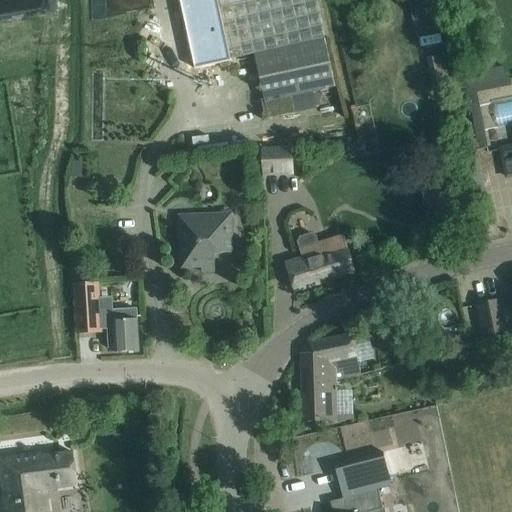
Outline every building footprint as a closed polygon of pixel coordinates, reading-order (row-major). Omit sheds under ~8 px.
[(181,0),(195,66),(254,53),(325,38),(316,0),(181,0)] [(325,38),(254,53),(265,103),(336,87),(325,38)] [(443,54),(426,58),(432,84),(449,80),(443,54)] [(291,145),(262,147),(263,176),(293,175),(291,145)] [(440,208),(442,208),(446,208),(448,207),(449,206),(452,203),(452,201),(452,199),(450,189),(449,187),(448,186),(445,185),(442,184),(440,184),(437,186),(436,186),(434,188),(434,189),(433,192),(435,204),(436,205),(438,207),(440,208)] [(180,224),(181,247),(182,267),(201,267),(201,271),(215,271),(214,253),(232,253),(231,214),(206,215),(207,222),(180,224)] [(285,263),(288,272),(294,291),(355,272),(343,235),(318,243),(316,236),(310,233),(299,237),(297,242),(302,258),(285,263)] [(98,283),(74,284),(77,333),(101,332),(101,329),(100,314),(99,298),(98,283)] [(112,320),(113,333),(114,352),(139,350),(136,314),(130,314),(129,294),(113,295),(114,320),(112,320)] [(501,299),(476,305),(484,341),(508,336),(501,299)] [(352,334),(309,343),(300,354),(303,420),(348,419),(348,416),(335,416),(334,380),(360,376),(352,334)] [(0,458),(0,465),(6,511),(48,511),(47,499),(42,500),(40,490),(77,485),(73,452),(41,456),(41,453),(0,458)] [(378,489),(363,493),(343,498),(346,511),(368,511),(383,508),(378,489)]
